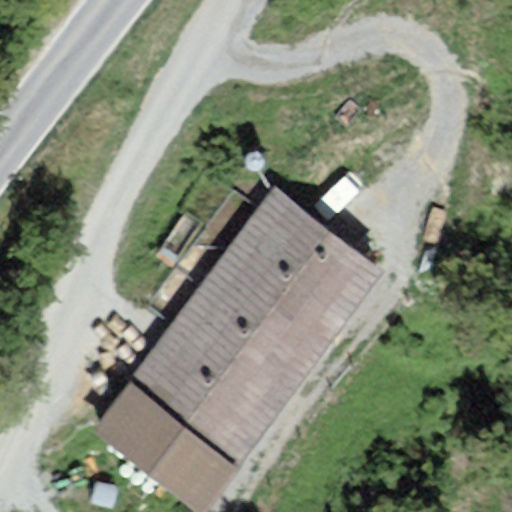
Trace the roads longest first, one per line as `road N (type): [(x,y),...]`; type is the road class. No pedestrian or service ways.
road 1 (unclassified): [(229,0),(144,137),(0,446)]
road 2 (tertiary): [(0,164),(125,0)]
